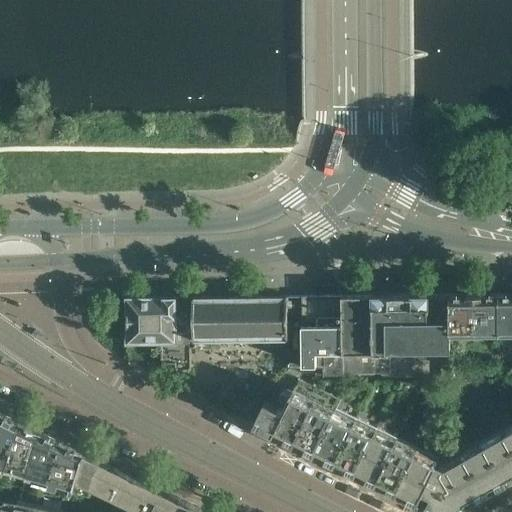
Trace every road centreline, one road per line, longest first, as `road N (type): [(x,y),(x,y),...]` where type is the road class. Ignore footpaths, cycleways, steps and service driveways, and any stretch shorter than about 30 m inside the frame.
road 1 (residential): [(367,511),(91,368),(66,329),(55,263)]
road 2 (primary): [(333,164),(293,202),(251,219),(38,229)]
road 3 (primary): [(55,263),(271,250),(336,220),(352,200)]
road 4 (residential): [(0,373),(279,511)]
road 5 (primary): [(368,171),(375,143),(373,0)]
road 6 (tertiary): [(352,200),(419,233),(470,245),(511,243)]
road 7 (primary): [(343,0),(346,124),(333,164)]
road 8 (tertiary): [(511,236),(419,201),(368,171)]
